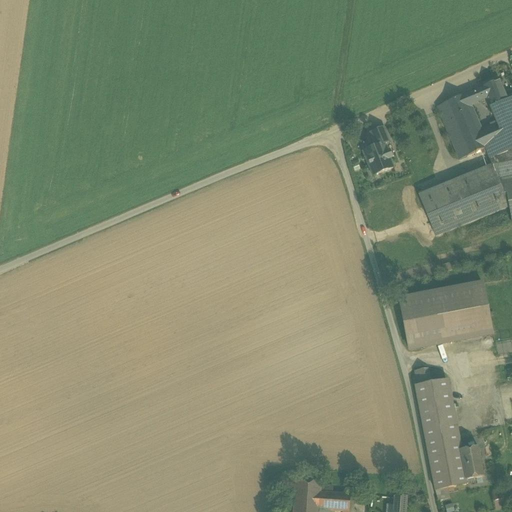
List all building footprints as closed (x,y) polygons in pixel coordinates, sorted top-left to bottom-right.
[(499,82),(481,89),(486,100),(490,110),(508,102),(506,98),(499,82)] [(481,89),(474,92),(478,103),(486,100),(481,89)] [(472,106),(478,103),(474,92),(468,95),(472,106)] [(468,95),(464,97),(468,108),(472,106),(468,95)] [(511,151),(511,152),(511,151),(511,95),(506,98),(508,102),(511,112),(511,139),(505,143),(486,151),(482,153),(483,155),(487,153),(493,166),(510,207),(509,208),(511,223),(511,151)] [(480,134),(468,108),(464,97),(447,104),(469,158),(482,153),(486,151),(480,134)] [(490,110),(495,121),(498,127),(505,143),(511,139),(511,112),(508,102),(490,110)] [(460,162),(469,158),(447,104),(437,109),(460,162)] [(492,129),(480,134),(486,151),(505,143),(498,127),(492,129)] [(383,130),(368,136),(373,149),(389,143),(383,130)] [(386,154),(383,146),(361,155),(367,170),(370,178),(378,175),(383,173),(393,170),(389,160),(392,159),(389,153),(386,154)] [(462,175),(478,171),(476,165),(461,169),(462,175)] [(493,166),(420,196),(436,238),(509,208),(510,207),(493,166)] [(484,285),(396,302),(408,358),(495,342),(484,285)] [(464,361),(456,363),(460,380),(467,379),(464,361)] [(428,370),(414,373),(418,387),(416,388),(435,492),(465,486),(449,383),(432,385),(428,370)] [(478,449),(460,452),(466,482),(483,478),(478,449)] [(349,511),(349,496),(321,495),(321,487),(293,486),(291,511),(349,511)] [(501,511),(498,493),(491,493),(493,511),(501,511)] [(405,511),(406,501),(387,501),(386,511),(405,511)]
